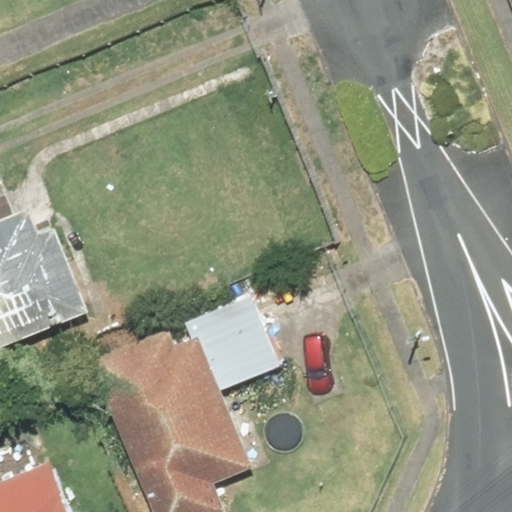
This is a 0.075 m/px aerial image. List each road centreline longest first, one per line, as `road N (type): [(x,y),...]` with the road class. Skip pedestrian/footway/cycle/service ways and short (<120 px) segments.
road 1 (residential): [(494,481),(439,199)]
road 2 (residential): [(439,199),(362,0)]
road 3 (residential): [(439,199),(511,307)]
